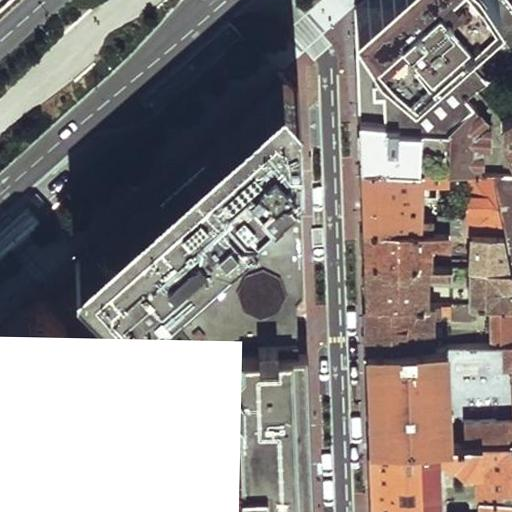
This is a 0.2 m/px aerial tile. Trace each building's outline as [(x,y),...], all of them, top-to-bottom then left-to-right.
[(511,3),(509,0),(361,0),(357,4),(359,86),(361,119),(384,121),(385,124),(399,126),(399,130),(418,132),(425,130),(451,132),(451,127),(475,106),(467,96),(511,63),(511,3)] [(196,511),(196,508),(182,508),(177,356),(134,314),(153,298),(205,353),(218,353),(236,337),(259,336),(259,346),(299,345),(298,335),(297,313),(296,296),(305,290),(302,210),(293,205),(291,162),(289,106),(281,96),(86,267),(56,293),(45,280),(0,318),(0,420),(10,415),(96,511),(196,511)] [(447,172),(482,174),(484,147),(490,147),(492,125),(475,106),(451,127),(451,132),(447,172)] [(447,172),(451,132),(425,130),(418,132),(399,130),(399,126),(385,124),(384,121),(361,119),(361,142),(362,166),(447,172)] [(363,197),(364,226),(431,230),(430,217),(421,217),(422,182),(468,183),(466,232),(502,234),(493,174),(482,174),(447,172),(362,166),(363,197)] [(511,290),(511,175),(493,174),(502,234),(507,266),(511,290)] [(365,260),(428,263),(429,243),(451,244),(451,239),(462,238),(462,231),(431,230),(364,226),(365,244),(365,260)] [(502,234),(466,232),(466,264),(507,266),(502,234)] [(367,301),(447,302),(447,294),(427,294),(427,276),(447,276),(448,263),(428,263),(365,260),(366,280),(367,301)] [(511,290),(507,266),(466,264),(465,302),(488,302),(511,302),(511,290)] [(368,346),(440,342),(439,336),(429,336),(428,314),(447,313),(447,302),(367,301),(368,325),(368,346)] [(511,302),(488,302),(488,340),(503,340),(511,339),(511,302)] [(511,339),(503,340),(504,363),(511,362),(511,339)] [(481,341),(469,341),(469,350),(481,350),(481,341)] [(372,444),(450,441),(446,342),(440,342),(368,346),(370,394),(372,444)] [(259,346),(237,347),(238,366),(212,392),(240,420),(243,511),(305,511),(299,345),(259,346)] [(511,438),(511,416),(461,418),(462,440),(511,438)] [(511,511),(511,438),(462,440),(450,441),(372,444),(374,511),(511,511)]
